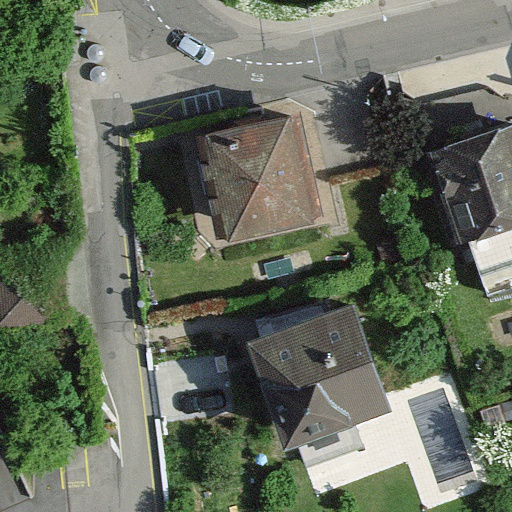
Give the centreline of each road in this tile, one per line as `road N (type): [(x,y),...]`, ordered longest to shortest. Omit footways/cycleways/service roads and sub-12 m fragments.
road 1 (residential): [(144,511),(104,117),(140,0)]
road 2 (residential): [(141,0),(167,28),(206,50),(257,63),(511,16)]
